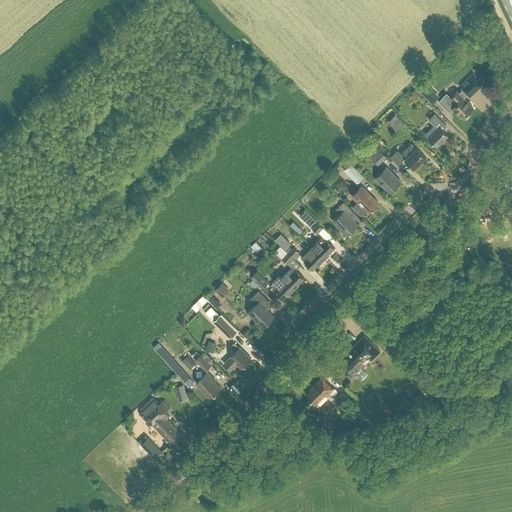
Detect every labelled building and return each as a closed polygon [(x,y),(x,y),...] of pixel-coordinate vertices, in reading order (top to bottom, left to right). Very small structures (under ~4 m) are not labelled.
[(461,55),(455,50),(446,59),(452,65),(461,55)] [(451,111),(454,108),(464,118),(473,108),(471,105),(472,104),(464,96),(469,92),(480,81),(481,79),(473,72),(461,84),(464,87),(459,91),(456,89),(450,95),(447,92),(439,100),(451,111)] [(425,80),(417,88),(432,102),(439,95),(425,80)] [(416,88),(411,92),(417,98),(422,93),(416,88)] [(425,133),(429,138),(437,146),(449,134),(443,128),(447,125),(440,118),(435,113),(429,119),(434,124),(425,133)] [(388,121),(395,128),(402,121),(395,114),(388,121)] [(414,168),(426,156),(417,147),(416,148),(410,143),(401,152),(398,149),(391,156),(399,164),(404,159),(414,168)] [(370,154),(379,164),(387,155),(378,146),(370,154)] [(350,164),(347,166),(344,169),(357,183),(363,178),(350,164)] [(330,168),(326,171),(339,185),(343,181),(330,168)] [(376,178),(390,193),(400,183),(386,168),(376,178)] [(362,185),(351,196),(357,202),(352,206),(361,215),(365,211),(374,209),(376,207),(377,202),(362,185)] [(333,220),(347,235),(357,225),(349,216),(353,211),(344,202),(334,211),(339,215),(333,220)] [(310,214),(305,220),(311,225),(316,220),(310,214)] [(337,235),(340,232),(326,216),(322,220),(337,235)] [(318,222),(312,228),(317,232),(323,227),(318,222)] [(312,246),(323,258),(324,258),(334,247),(323,235),(312,246)] [(256,241),(251,246),(253,248),(255,250),(256,251),(261,246),(256,241)] [(239,254),(245,249),(239,242),(233,248),(239,254)] [(276,250),(287,262),(298,251),(294,246),(288,252),(281,245),(276,250)] [(324,258),(323,258),(312,246),(301,257),(313,269),(324,258)] [(258,253),(265,259),(270,253),(263,247),(258,253)] [(279,274),(287,282),(293,289),(304,278),(292,266),(282,276),(279,273),(279,274)] [(259,284),(262,288),(268,282),(257,270),(251,276),(253,278),(259,284)] [(293,289),(287,282),(279,274),(273,280),(276,283),(271,288),(282,299),(293,289)] [(235,277),(230,282),(239,291),(244,286),(235,277)] [(199,280),(203,292),(209,290),(204,278),(199,280)] [(256,287),(259,284),(253,278),(250,281),(256,287)] [(215,289),(223,296),(228,291),(220,284),(215,289)] [(255,305),(248,312),(253,317),(254,316),(258,320),(264,326),(274,316),(268,310),(267,309),(262,304),(267,299),(259,290),(249,299),(255,305)] [(185,296),(177,306),(182,311),(191,301),(185,296)] [(212,306),(206,312),(210,316),(216,311),(212,306)] [(195,321),(201,316),(195,310),(189,315),(195,321)] [(230,337),(235,332),(225,321),(219,315),(214,320),(219,326),(230,337)] [(214,352),(217,343),(209,339),(206,348),(214,352)] [(340,361),(348,370),(353,375),(365,364),(371,358),(372,359),(381,351),(375,345),(371,349),(360,339),(344,355),(345,356),(340,361)] [(176,372),(189,386),(194,381),(159,341),(154,346),(153,346),(176,372)] [(230,356),(231,356),(225,362),(226,363),(225,364),(229,369),(230,367),(232,369),(237,363),(242,368),(252,358),(240,345),(238,347),(234,342),(230,346),(235,351),(230,356)] [(196,362),(189,355),(183,360),(190,368),(196,362)] [(206,370),(211,365),(201,355),(196,360),(206,370)] [(196,383),(211,398),(221,388),(212,379),(213,378),(207,372),(196,383)] [(327,394),(333,389),(322,377),(309,388),(310,390),(306,394),(315,403),(326,393),(327,394)] [(183,384),(175,386),(179,399),(187,397),(185,392),(183,384)] [(421,393),(415,397),(421,405),(427,401),(421,393)] [(349,402),(369,422),(374,417),(354,397),(349,402)] [(405,404),(411,413),(421,405),(415,397),(405,404)] [(152,423),(158,429),(177,449),(189,438),(181,430),(179,432),(167,419),(169,415),(166,411),(170,407),(163,400),(159,404),(152,398),(139,410),(151,423),(152,423)] [(395,420),(401,417),(398,411),(392,414),(395,420)] [(318,418),(323,422),(325,424),(329,419),(323,413),(323,414),(319,417),(318,418)] [(317,453),(327,443),(315,431),(305,441),(313,450),(312,451),(315,454),(316,452),(317,453)] [(163,451),(149,436),(141,443),(151,454),(155,450),(159,454),(163,451)] [(393,450),(397,446),(388,437),(384,442),(393,450)]
